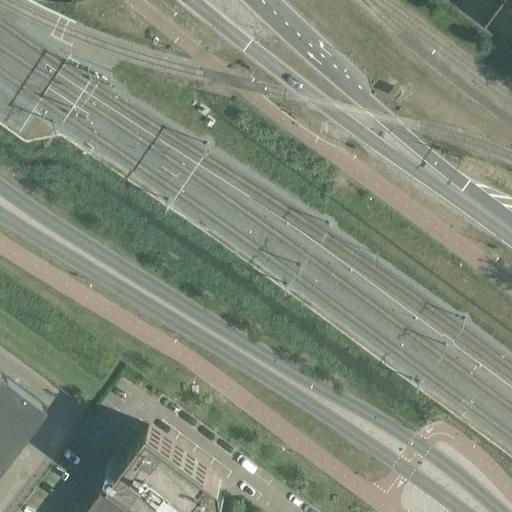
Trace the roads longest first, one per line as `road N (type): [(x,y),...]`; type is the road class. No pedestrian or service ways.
road 1 (tertiary): [(501,511),(401,433),(0,186)]
road 2 (tertiary): [(0,214),(339,425),(461,511)]
road 3 (secondary): [(191,0),(511,239)]
road 4 (secondary): [(511,215),(388,119),(261,0)]
